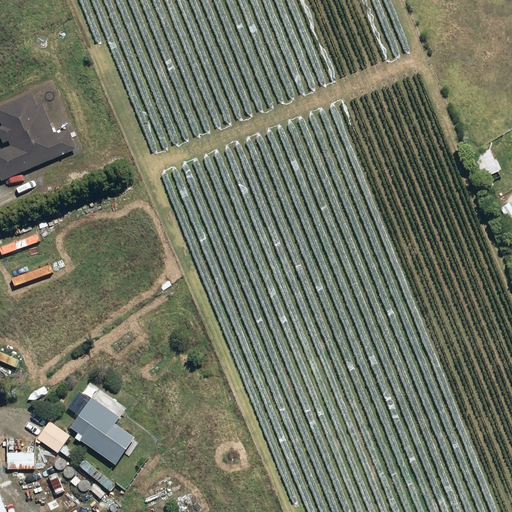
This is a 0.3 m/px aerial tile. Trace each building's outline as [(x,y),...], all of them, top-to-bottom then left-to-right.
[(12,148),(0,153),(0,175),(3,183),(78,151),(69,132),(57,137),(43,106),(38,108),(33,96),(0,110),(0,119),(4,128),(0,129),(0,133),(5,145),(10,143),(12,148)] [(493,150),(477,157),(485,176),(500,170),(493,150)] [(100,189),(92,193),(96,202),(104,198),(100,189)] [(511,204),(501,211),(510,226),(511,225),(511,204)] [(38,234),(0,249),(3,258),(41,243),(38,234)] [(50,267),(13,279),(16,287),(52,275),(50,267)] [(21,361),(0,351),(0,362),(17,370),(21,361)] [(183,405),(161,386),(152,396),(174,415),(183,405)] [(81,439),(117,464),(136,437),(118,423),(122,417),(105,404),(103,406),(92,399),(72,427),(84,435),(81,439)] [(72,435),(51,421),(39,439),(59,453),(72,435)] [(36,437),(8,437),(9,469),(36,469),(36,437)] [(89,457),(80,467),(111,494),(119,484),(89,457)] [(58,476),(50,479),(57,496),(65,492),(58,476)] [(77,476),(72,481),(77,486),(82,481),(77,476)] [(95,484),(91,489),(102,499),(106,494),(95,484)] [(8,511),(0,490),(0,511),(8,511)]
